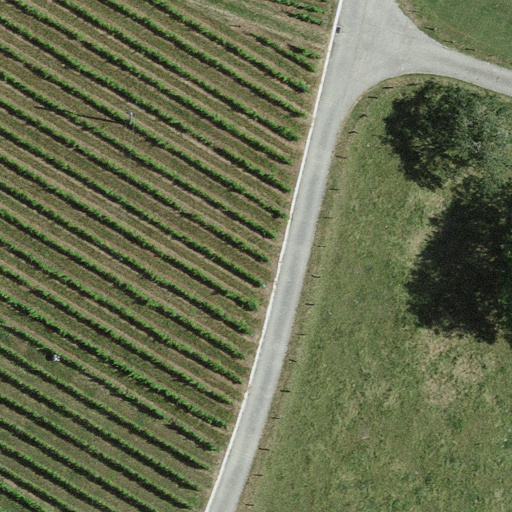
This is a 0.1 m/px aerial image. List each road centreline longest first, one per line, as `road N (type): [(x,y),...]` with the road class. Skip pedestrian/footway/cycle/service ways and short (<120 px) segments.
road 1 (track): [(200,511),(361,0)]
road 2 (track): [(354,33),(511,84)]
